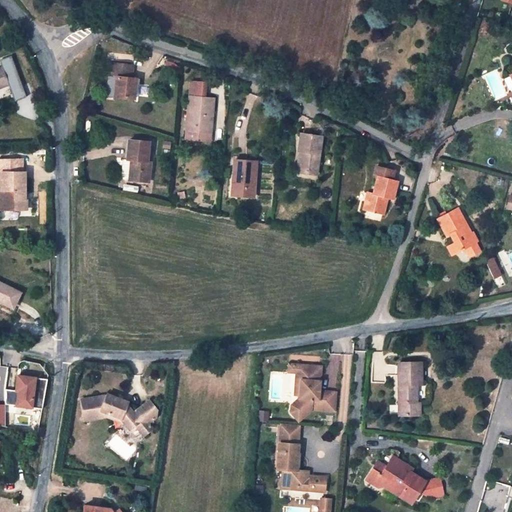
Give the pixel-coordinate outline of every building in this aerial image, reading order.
[(111,63),(110,76),(115,77),(114,84),(113,97),(134,99),(136,79),(132,79),(133,66),(111,63)] [(18,79),(13,66),(3,70),(2,68),(0,68),(0,87),(8,85),(7,83),(18,79)] [(190,82),(188,97),(185,139),(210,141),(213,99),(215,84),(190,82)] [(300,134),(298,152),(301,152),(299,172),(315,175),(321,137),(300,134)] [(119,179),(128,180),(148,182),(150,162),(147,162),(149,142),(128,140),(126,160),(121,159),(118,162),(116,176),(119,179)] [(234,160),(232,180),(236,180),(235,197),(253,198),(256,162),(246,161),(234,160)] [(374,176),(377,177),(373,194),(367,192),(362,210),(384,215),(388,199),(393,201),(397,182),(392,180),(394,171),(376,167),(374,176)] [(10,173),(0,173),(0,175),(0,190),(0,210),(25,210),(25,199),(23,199),(23,193),(25,193),(25,173),(10,173)] [(475,242),(457,209),(438,220),(447,237),(450,236),(454,242),(458,251),(475,242)] [(458,251),(454,242),(446,247),(451,256),(458,251)] [(495,280),(503,276),(495,259),(487,262),(495,280)] [(0,301),(13,308),(20,293),(0,282),(0,301)] [(295,394),(300,395),(302,364),(289,363),(289,371),(297,372),(295,394)] [(399,415),(420,415),(420,403),(417,403),(416,385),(421,385),(421,363),(398,363),(399,415)] [(291,404),(291,411),(295,417),(302,417),(311,409),(311,408),(334,410),(336,392),(320,390),(317,384),(317,380),(321,374),(322,366),(302,364),(300,395),(300,397),(291,404)] [(18,377),(15,391),(18,391),(16,405),(32,407),(37,380),(29,379),(22,378),(18,377)] [(121,402),(119,399),(107,394),(106,396),(81,400),(84,421),(106,417),(123,423),(129,431),(135,426),(141,421),(145,425),(147,423),(156,417),(157,410),(149,401),(133,413),(126,404),(121,402)] [(141,421),(135,426),(143,436),(152,429),(147,423),(145,425),(141,421)] [(280,423),(279,443),(299,445),(300,424),(280,423)] [(280,489),(296,490),(297,485),(307,486),(308,479),(308,476),(304,476),(304,471),(300,471),(297,470),(298,455),(299,445),(279,443),(277,470),(282,470),(280,489)] [(372,469),(366,477),(379,486),(384,486),(410,504),(419,492),(428,498),(438,496),(436,480),(425,482),(411,473),(409,474),(403,471),(407,465),(393,456),(386,467),(381,475),(372,469)] [(377,461),(372,469),(381,475),(386,467),(377,461)] [(412,469),(407,465),(403,471),(409,474),(411,473),(412,469)] [(310,479),(308,479),(307,486),(307,491),(311,492),(312,487),(325,488),(325,478),(311,477),(310,479)] [(329,511),(331,500),(321,499),(319,511),(329,511)]
